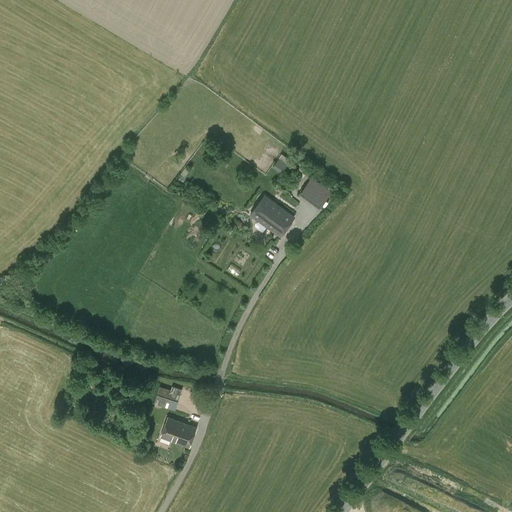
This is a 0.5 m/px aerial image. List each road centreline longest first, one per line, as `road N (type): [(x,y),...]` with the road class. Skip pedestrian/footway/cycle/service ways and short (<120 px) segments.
road 1 (unclassified): [(162,511),(198,448),(240,322),(311,218)]
road 2 (unclassified): [(342,511),(511,297)]
